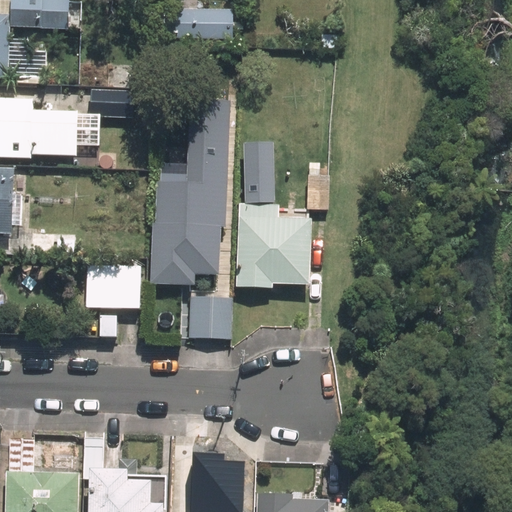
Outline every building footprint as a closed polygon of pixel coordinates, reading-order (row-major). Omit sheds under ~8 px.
[(0,0),(0,80),(11,81),(13,30),(71,32),(72,0),(66,0),(0,0)] [(235,42),(236,12),(173,10),(172,40),(235,42)] [(94,91),(92,117),(135,120),(137,94),(94,91)] [(77,159),(79,115),(36,113),(36,103),(0,101),(0,159),(34,160),(34,157),(77,159)] [(18,171),(0,170),(0,236),(15,237),(18,171)] [(283,206),(241,205),(238,290),(276,291),(276,284),(314,286),(315,220),(282,220),(283,206)] [(193,209),(155,208),(153,287),(200,288),(200,278),(224,279),(225,225),(193,225),(193,209)] [(111,228),(76,227),(75,256),(111,256),(111,228)] [(87,310),(144,311),(145,264),(88,263),(87,310)] [(233,300),(193,298),(191,339),(231,341),(233,300)] [(168,511),(169,506),(155,506),(156,483),(133,483),(133,472),(94,471),(92,511),(168,511)] [(80,511),(81,475),(8,474),(7,511),(80,511)] [(296,495),(261,494),(260,511),(331,511),(331,502),(295,501),(296,495)] [(219,511),(221,496),(184,495),(183,511),(219,511)]
